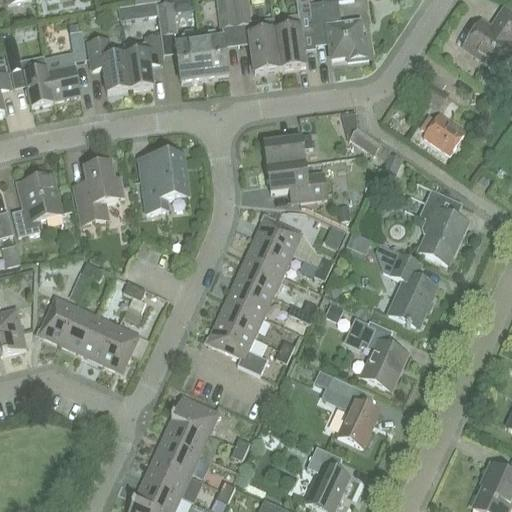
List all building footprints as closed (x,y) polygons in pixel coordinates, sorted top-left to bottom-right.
[(235,29),(231,0),(216,0),(215,0),(218,31),(235,29)] [(231,0),(235,29),(250,27),(247,0),(231,0)] [(295,0),(298,23),(310,21),(307,0),(295,0)] [(308,0),(309,8),(314,42),(327,40),(331,63),(346,61),(347,65),(368,62),(365,41),(361,42),(359,26),(341,28),(338,5),(353,3),(352,0),(308,0)] [(195,14),(194,3),(184,4),(185,15),(195,14)] [(160,40),(177,37),(173,6),(156,8),(158,23),(160,40)] [(119,29),(158,23),(156,8),(118,15),(119,29)] [(511,18),(503,12),(491,32),(480,25),(463,51),(500,76),(511,58),(511,18)] [(300,31),(274,35),(280,74),(305,71),(300,31)] [(198,36),(204,84),(228,81),(223,42),(216,43),(215,34),(198,36)] [(85,64),(81,35),(70,37),(74,66),(85,64)] [(280,74),(274,35),(249,38),(254,77),(280,74)] [(204,84),(198,36),(181,39),(182,47),(175,48),(180,87),(204,84)] [(147,56),(125,59),(130,94),(153,90),(149,66),(161,64),(157,40),(145,42),(147,56)] [(21,73),(15,44),(3,47),(10,75),(21,73)] [(130,94),(125,59),(111,61),(108,44),(87,47),(91,74),(103,73),(107,97),(130,94)] [(0,118),(4,117),(0,100),(0,90),(9,88),(3,64),(0,65),(0,118)] [(46,72),(45,73),(52,107),(53,107),(52,105),(80,99),(74,70),(47,76),(46,72)] [(52,107),(45,73),(24,77),(31,111),(52,107)] [(430,74),(416,94),(400,118),(416,129),(432,105),(439,110),(447,99),(440,94),(446,86),(430,74)] [(436,150),(452,127),(439,118),(435,124),(430,120),(423,130),(428,134),(423,141),(436,150)] [(465,136),(452,127),(436,150),(449,159),(465,136)] [(383,150),(357,133),(351,143),(376,160),(383,150)] [(267,173),(305,168),(303,154),(312,152),(310,139),(300,140),(300,143),(263,148),(267,173)] [(167,159),(152,161),(155,183),(141,185),(146,217),(167,214),(166,204),(185,201),(183,183),(186,183),(183,157),(167,159)] [(394,180),(402,164),(389,158),(382,174),(394,180)] [(104,207),(118,205),(125,203),(121,182),(113,184),(110,168),(84,173),(89,196),(75,198),(81,229),(108,224),(104,207)] [(306,179),(305,168),(267,173),(270,197),(297,194),(298,206),(326,202),(323,177),(306,179)] [(51,179),(20,186),(16,187),(19,201),(24,200),(27,213),(11,217),(18,241),(43,235),(40,224),(61,218),(51,179)] [(454,205),(431,194),(418,222),(424,225),(421,232),(423,238),(426,239),(419,256),(447,269),(466,226),(448,218),(454,205)] [(339,227),(348,231),(356,212),(337,214),(339,227)] [(0,242),(13,239),(7,216),(0,217),(0,242)] [(254,242),(292,259),(302,238),(264,221),(254,242)] [(336,252),(343,237),(332,232),(325,247),(336,252)] [(292,259),(254,242),(245,262),(282,280),(292,259)] [(379,249),(375,257),(381,275),(403,285),(388,318),(418,332),(437,291),(415,281),(421,268),(379,249)] [(282,280),(245,262),(235,283),(273,300),(282,280)] [(321,262),(317,271),(327,276),(331,267),(321,262)] [(298,273),(313,280),(317,271),(302,264),(298,273)] [(90,281),(94,271),(86,267),(81,277),(90,281)] [(103,275),(94,271),(90,281),(98,285),(103,275)] [(327,276),(317,271),(313,280),(323,285),(327,276)] [(235,283),(226,304),(263,321),(273,300),(235,283)] [(131,301),(136,290),(127,286),(122,297),(131,301)] [(343,299),(339,288),(329,292),(332,302),(343,299)] [(136,290),(131,301),(132,301),(128,310),(141,315),(145,307),(140,304),(145,294),(136,290)] [(59,349),(76,311),(55,302),(38,339),(59,349)] [(263,321),(226,304),(216,325),(254,342),(263,321)] [(306,306),(302,314),(302,315),(313,320),(317,311),(306,306)] [(324,320),(337,326),(342,313),(330,308),(324,320)] [(302,315),(302,314),(291,309),(287,318),(309,328),(313,320),(302,315)] [(76,311),(59,349),(80,358),(97,321),(76,311)] [(16,313),(0,316),(0,346),(3,358),(26,353),(16,313)] [(118,330),(97,321),(80,358),(100,368),(118,330)] [(254,342),(216,325),(206,346),(240,362),(237,369),(259,380),(267,364),(248,355),(254,342)] [(355,356),(359,348),(374,355),(362,380),(355,377),(354,378),(389,394),(406,358),(386,348),(392,335),(369,325),(365,333),(351,327),(341,350),(355,356)] [(139,340),(118,330),(100,368),(122,377),(139,340)] [(279,354),(290,359),(294,350),(283,345),(279,354)] [(290,359),(279,354),(274,362),(285,368),(290,359)] [(327,392),(350,402),(355,391),(332,381),(327,392)] [(173,418),(171,422),(209,439),(219,418),(181,401),(173,418)] [(337,440),(363,452),(364,450),(367,449),(370,441),(369,438),(379,416),(353,404),(337,440)] [(171,423),(162,442),(200,459),(209,439),(171,422),(171,423)] [(162,442),(153,463),(190,480),(200,459),(162,442)] [(238,442),(234,451),(245,456),(249,447),(238,442)] [(315,511),(335,511),(349,481),(336,475),(342,462),(316,450),(306,472),(319,478),(304,507),(315,511)] [(245,456),(234,451),(230,459),(241,464),(245,456)] [(153,463),(143,484),(181,501),(190,480),(153,463)] [(511,466),(507,477),(490,469),(485,480),(487,481),(473,511),(509,511),(511,506),(511,466)] [(175,511),(181,501),(143,484),(134,504),(133,504),(149,511),(175,511)] [(219,495),(230,499),(234,490),(223,486),(219,495)] [(230,499),(219,495),(214,493),(211,502),(227,508),(230,499)] [(282,511),(264,503),(259,511),(282,511)]
